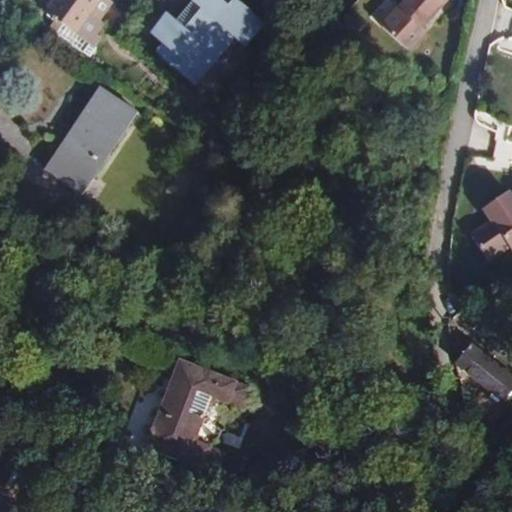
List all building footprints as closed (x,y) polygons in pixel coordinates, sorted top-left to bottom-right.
[(105,0),(58,0),(50,11),(78,33),(105,0)] [(231,31),(196,0),(183,0),(166,22),(175,29),(165,41),(199,69),(231,31)] [(196,0),(231,31),(241,39),(259,17),(238,0),(196,0)] [(444,0),(443,0),(406,0),(397,11),(380,32),(406,55),(423,35),(419,31),(444,0)] [(6,1),(4,3),(2,6),(9,10),(12,5),(6,1)] [(199,69),(165,41),(160,48),(193,75),(199,69)] [(134,115),(96,90),(43,172),(79,196),(134,115)] [(247,133),(222,113),(218,120),(242,140),(247,133)] [(511,191),(484,209),(492,223),(472,235),(494,269),(511,257),(511,191)] [(454,331),(459,335),(453,342),(464,351),(461,354),(496,380),(510,360),(461,322),(454,331)] [(254,388),(184,358),(147,445),(217,475),(228,452),(214,446),(217,439),(220,440),(225,428),(222,426),(232,404),(245,409),(254,388)] [(17,460),(0,449),(0,484),(2,486),(17,460)]
